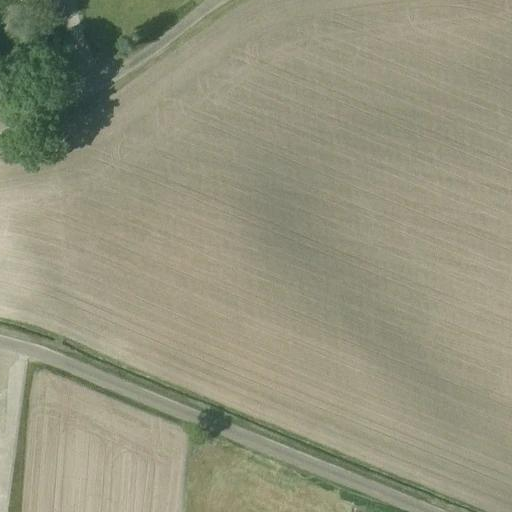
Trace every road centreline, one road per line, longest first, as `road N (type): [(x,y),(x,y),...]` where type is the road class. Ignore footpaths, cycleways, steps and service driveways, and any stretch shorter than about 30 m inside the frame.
road 1 (unclassified): [(0,342),(59,358),(430,511)]
road 2 (unclassified): [(0,128),(93,88),(220,0)]
